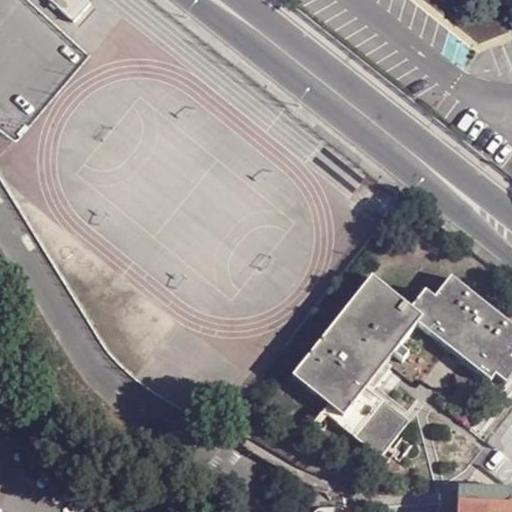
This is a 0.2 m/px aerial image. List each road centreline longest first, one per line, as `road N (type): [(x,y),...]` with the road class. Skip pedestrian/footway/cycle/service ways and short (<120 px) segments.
road 1 (residential): [(270,41),(511,257)]
road 2 (residential): [(511,215),(270,41)]
